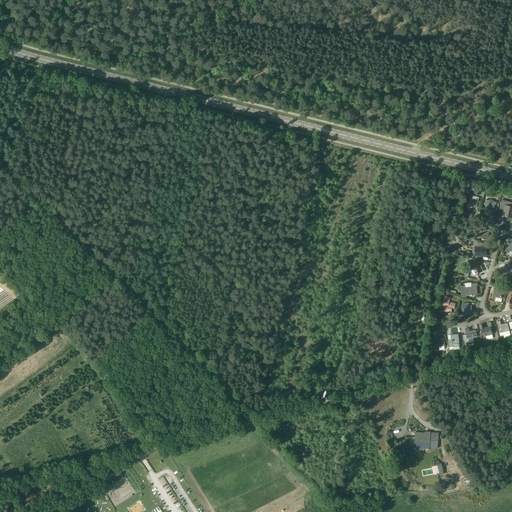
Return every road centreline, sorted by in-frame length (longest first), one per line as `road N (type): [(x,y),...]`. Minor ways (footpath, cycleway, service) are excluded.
road 1 (unclassified): [(0,490),(511,352)]
road 2 (secondary): [(511,177),(0,46)]
road 3 (track): [(5,172),(257,421)]
